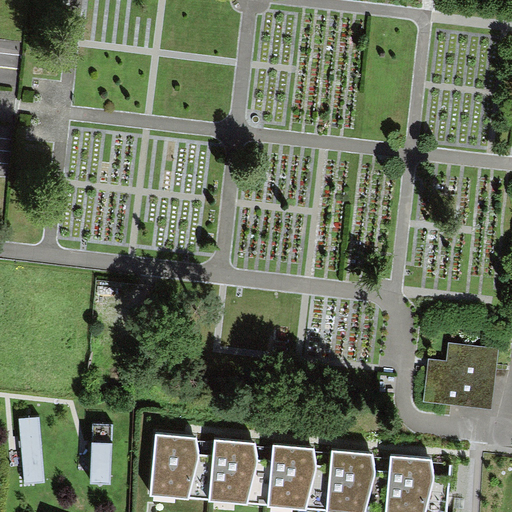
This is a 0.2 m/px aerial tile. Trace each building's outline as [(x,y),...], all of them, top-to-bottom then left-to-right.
[(449,340),(447,358),(429,356),(424,398),(491,405),(498,345),(449,340)] [(39,412),(19,414),(22,452),(25,480),(45,478),(39,412)] [(113,487),(116,423),(92,422),(91,457),(90,486),(113,487)] [(211,432),(150,426),(143,495),(204,501),(211,432)] [(272,438),(211,432),(204,501),(265,507),(272,438)] [(325,511),(333,444),(272,438),(265,507),(317,511),(325,511)] [(387,511),(394,450),(333,444),(325,511),(387,511)] [(448,511),(454,457),(394,450),(387,511),(448,511)]
